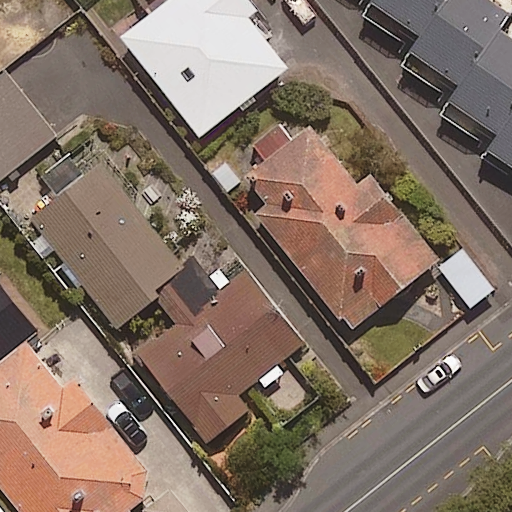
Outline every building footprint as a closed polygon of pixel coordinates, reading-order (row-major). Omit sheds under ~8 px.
[(261,17),(248,0),(180,0),(127,41),(205,142),(293,75),(254,23),(261,17)] [(389,0),(380,12),(429,50),(467,0),(389,0)] [(457,110),(510,41),(511,38),(511,22),(483,0),(467,0),(429,50),(410,74),(457,110)] [(457,110),(449,120),(499,159),(511,141),(511,42),(510,41),(457,110)] [(58,141),(9,77),(0,84),(0,184),(1,186),(58,141)] [(272,206),(260,215),(358,337),(445,268),(381,189),(369,198),(317,132),(300,146),(284,125),(251,151),(266,170),(252,182),(272,206)] [(511,141),(499,159),(511,168),(511,141)] [(36,224),(121,335),(165,301),(159,294),(188,272),(109,169),(36,224)] [(498,293),(466,253),(443,271),(475,311),(498,293)] [(175,285),(198,316),(144,357),(212,448),(252,418),(239,400),(260,384),(267,394),(288,378),(281,368),(303,352),(249,278),(236,288),(223,270),(213,278),(203,264),(175,285)] [(0,328),(19,313),(0,289),(0,328)] [(0,373),(0,483),(23,511),(143,511),(164,495),(80,391),(71,398),(31,348),(0,373)]
